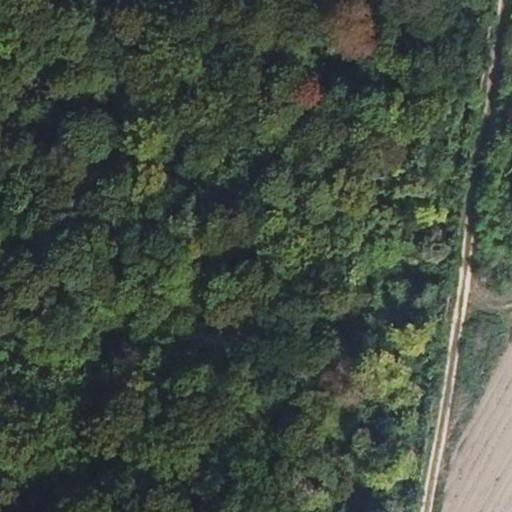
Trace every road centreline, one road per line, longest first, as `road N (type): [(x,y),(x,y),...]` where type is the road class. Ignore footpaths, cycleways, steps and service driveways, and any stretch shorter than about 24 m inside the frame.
road 1 (track): [(504,0),(421,511)]
road 2 (track): [(361,511),(405,0)]
road 3 (track): [(0,424),(366,472)]
